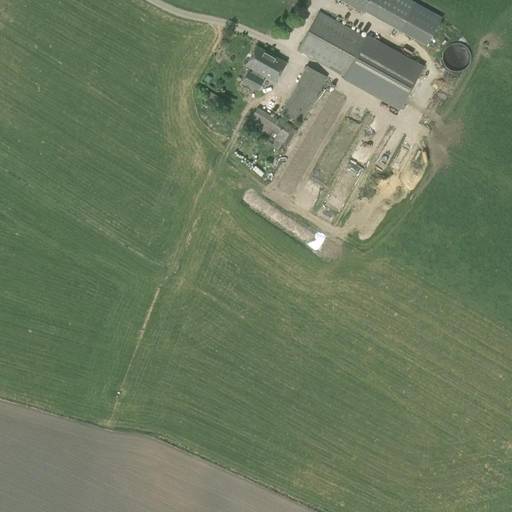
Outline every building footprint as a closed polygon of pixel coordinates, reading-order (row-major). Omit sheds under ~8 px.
[(345,0),(365,11),(371,0),(345,0)] [(319,12),(298,50),(345,76),(344,77),(400,107),(421,68),(366,37),(365,38),(319,12)] [(445,49),(443,53),(442,56),(442,60),(443,64),(446,67),(449,70),(453,72),(458,72),(462,71),(466,68),(469,65),(470,61),(471,57),(470,52),(467,49),(464,46),(460,44),(456,43),(452,44),(448,46),(445,49)] [(245,66),(253,70),(251,74),(248,72),(242,82),(257,90),(263,80),(262,80),(263,76),(275,83),(286,63),(257,46),(245,66)] [(281,112),(301,123),(327,77),(306,66),(281,112)] [(203,101),(221,111),(226,101),(209,92),(209,91),(206,89),(203,94),(206,96),(203,101)] [(278,118),(277,120),(258,107),(244,128),(277,150),(283,142),(287,145),(296,131),(292,128),(293,127),(278,118)]
